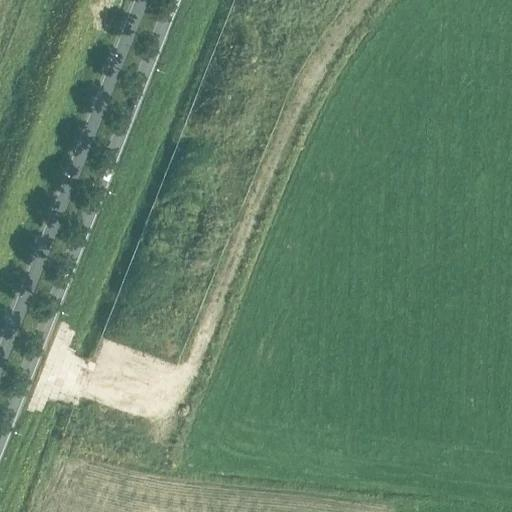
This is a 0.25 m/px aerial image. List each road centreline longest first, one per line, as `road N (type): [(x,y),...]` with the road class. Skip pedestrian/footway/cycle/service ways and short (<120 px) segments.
road 1 (residential): [(407,511),(426,39),(511,43)]
road 2 (secondary): [(0,440),(175,0)]
road 3 (secondary): [(142,0),(0,356)]
